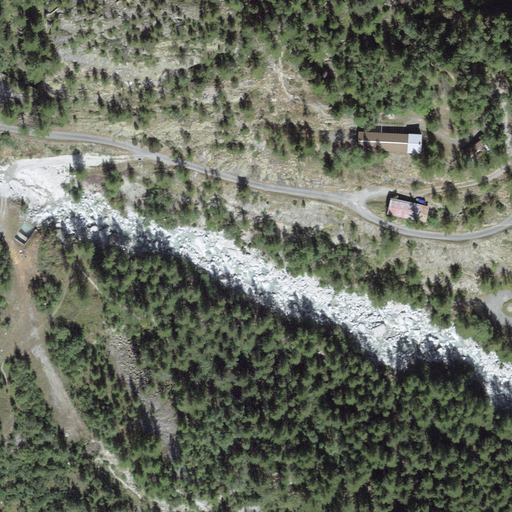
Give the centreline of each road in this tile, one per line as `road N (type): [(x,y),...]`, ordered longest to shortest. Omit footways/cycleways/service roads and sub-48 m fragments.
road 1 (track): [(511,218),(481,233),(419,234),(365,213),(355,201),(233,180),(89,138),(0,128)]
road 2 (track): [(511,95),(472,135),(346,113)]
road 3 (track): [(141,154),(116,163),(25,166),(5,188),(3,224)]
road 4 (track): [(355,201),(376,191),(486,179),(511,158)]
